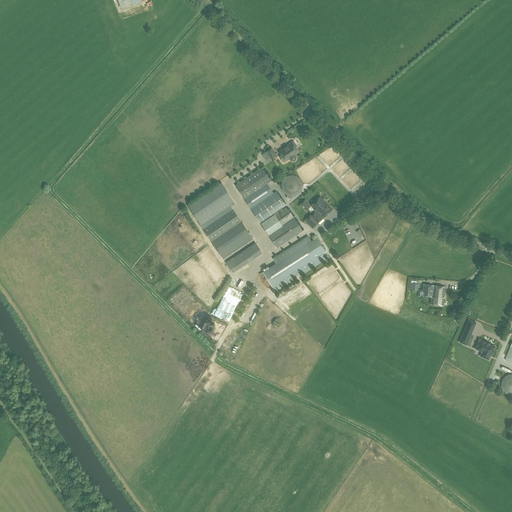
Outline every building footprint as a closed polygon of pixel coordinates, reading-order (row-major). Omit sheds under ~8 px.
[(118,0),(121,5),(122,9),(143,2),(142,0),(118,0)] [(139,24),(139,21),(134,21),(134,19),(130,19),(130,21),(125,21),(125,28),(127,28),(127,24),(139,24)] [(280,151),(286,160),(290,158),(291,160),(296,157),(294,155),(298,152),(295,148),(297,147),(297,146),(294,141),(293,141),(290,143),(291,144),(280,151)] [(272,159),(277,156),(272,148),(267,152),(272,159)] [(262,167),(235,185),(244,199),(251,209),(260,222),(273,213),(274,216),(262,224),(269,235),(285,224),(294,218),(290,211),(287,213),(284,209),(282,207),(285,205),(276,191),(273,193),(267,184),(270,182),(271,181),(262,167)] [(291,196),(296,195),(299,193),(301,190),(302,186),(302,182),(300,178),(296,176),(292,175),(288,175),(285,177),(282,181),(281,185),(282,189),(284,193),(287,195),(291,196)] [(223,258),(253,239),(231,206),(235,204),(221,182),(187,205),(223,258)] [(323,199),(320,196),(311,205),(305,199),(300,204),(306,210),(308,208),(310,211),(312,213),(304,220),(312,228),(332,209),(325,202),(325,201),(325,200),(324,198),(323,199)] [(277,247),(302,230),(294,219),(269,236),(277,247)] [(276,263),(263,272),(275,292),(296,279),(295,277),(298,275),(299,276),(326,259),(322,253),(324,252),(316,238),(307,244),(303,239),(273,258),(276,263)] [(233,272),(262,253),(255,243),(226,262),(233,272)] [(234,285),(237,280),(233,278),(227,288),(235,293),(238,287),(234,285)] [(418,290),(419,283),(418,283),(419,280),(410,279),(409,289),(418,290)] [(444,298),(445,287),(424,284),(422,295),(432,297),(431,297),(430,304),(444,306),(444,301),(445,301),(445,299),(444,298)] [(251,326),(258,319),(254,315),(247,322),(251,326)] [(467,346),(477,322),(469,319),(459,342),(467,346)] [(491,356),(495,346),(479,340),(476,349),(482,352),(480,356),(489,360),(491,355),(491,356)] [(511,394),(511,373),(510,374),(506,376),(503,378),(501,382),(501,386),(503,390),(506,393),(510,395),(511,394)]
